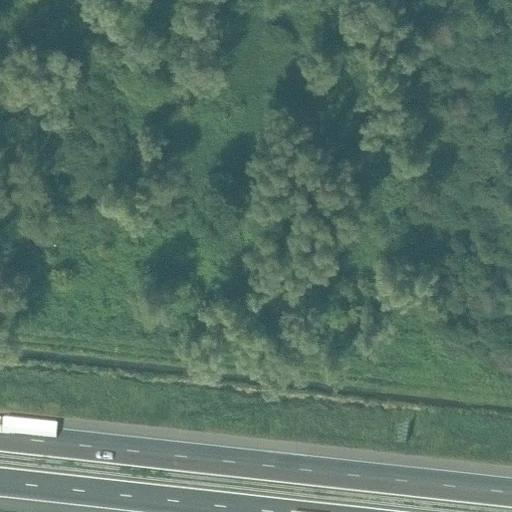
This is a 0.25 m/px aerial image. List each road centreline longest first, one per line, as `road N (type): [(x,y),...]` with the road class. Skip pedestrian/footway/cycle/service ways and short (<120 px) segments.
road 1 (motorway): [(511,492),(0,437)]
road 2 (motorway): [(0,481),(279,511)]
